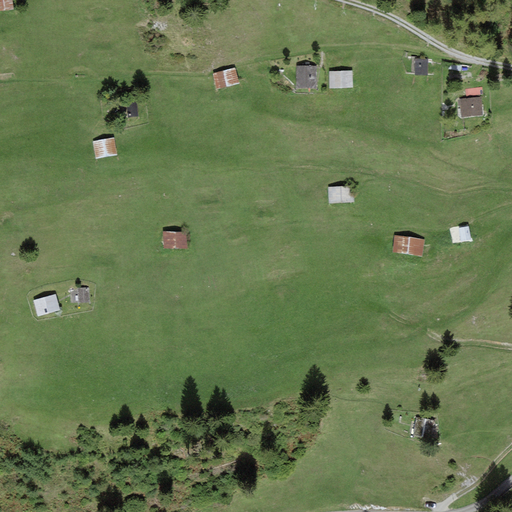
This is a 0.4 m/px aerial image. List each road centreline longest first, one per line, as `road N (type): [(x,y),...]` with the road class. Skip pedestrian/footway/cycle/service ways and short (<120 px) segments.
road 1 (track): [(0,83),(200,70),(338,50),(469,59)]
road 2 (track): [(511,66),(469,59),(337,0)]
road 3 (track): [(511,346),(447,340),(386,312)]
